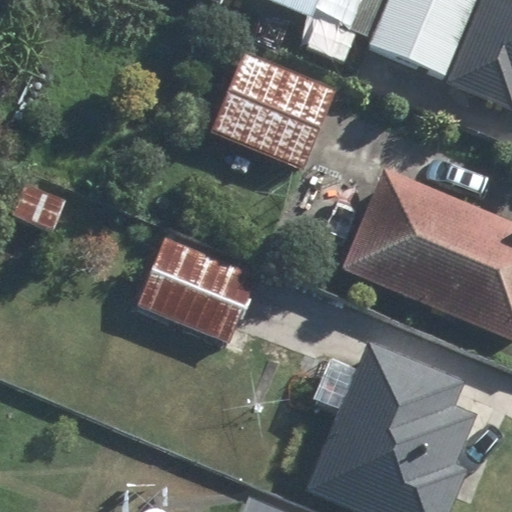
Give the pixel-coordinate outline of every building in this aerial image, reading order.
[(320,0),(186,0),(220,14),(225,0),(252,0),(310,25),(320,0)] [(390,0),(347,0),(335,30),(357,39),(372,45),(390,0)] [(369,52),(446,83),(480,0),(390,0),(372,45),(369,52)] [(511,0),(483,0),(445,92),(511,120),(511,0)] [(319,23),(307,52),(344,68),(357,39),(335,30),(319,23)] [(246,58),(212,138),(304,176),(337,96),(246,58)] [(511,228),(382,175),(340,276),(511,347),(511,228)] [(23,190),(12,219),(55,236),(67,207),(23,190)] [(166,242),(138,311),(230,348),(258,279),(166,242)] [(367,346),(355,374),(330,363),(312,406),(339,417),(304,501),(331,511),(455,511),(472,471),(458,465),(475,422),(453,412),(464,386),(367,346)]
